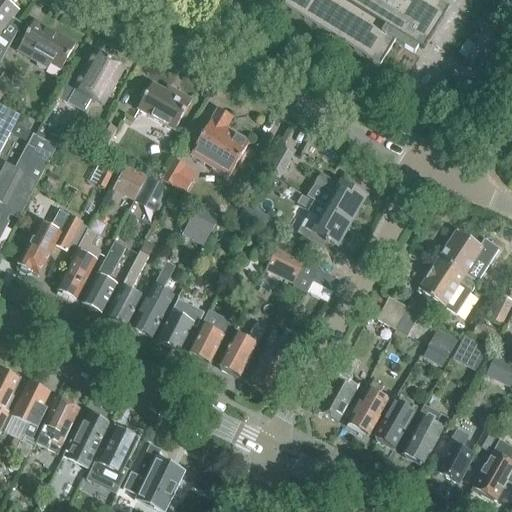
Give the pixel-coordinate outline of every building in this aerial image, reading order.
[(0,0),(0,59),(0,60),(0,63),(21,27),(12,21),(18,13),(0,0)] [(270,0),(379,67),(394,43),(414,55),(422,42),(427,45),(448,11),(423,0),(410,0),(410,1),(409,0),(270,0)] [(40,62),(60,74),(75,48),(33,25),(16,55),(37,66),(40,62)] [(101,106),(121,72),(95,57),(83,78),(82,80),(73,75),(58,100),(67,105),(83,114),(91,100),(101,106)] [(167,89),(164,95),(151,88),(137,114),(174,134),(191,103),(167,89)] [(0,152),(9,135),(14,125),(17,118),(0,108),(0,152)] [(230,120),(216,113),(190,159),(213,172),(212,173),(227,182),(249,145),(224,131),(230,120)] [(14,125),(26,132),(28,127),(25,118),(19,115),(17,118),(14,125)] [(115,130),(105,124),(92,147),(102,153),(115,130)] [(14,125),(9,135),(28,145),(32,137),(25,133),(26,132),(14,125)] [(0,165),(0,236),(9,219),(18,223),(56,149),(32,137),(28,145),(14,173),(0,165)] [(267,173),(278,181),(292,156),(280,149),(267,173)] [(184,169),(174,163),(161,186),(183,199),(190,187),(178,180),(184,169)] [(145,180),(145,179),(124,169),(115,188),(136,198),(145,180)] [(325,210),(351,226),(366,200),(339,185),(338,187),(321,176),(312,188),(331,200),(325,210)] [(136,198),(133,205),(156,217),(169,192),(166,191),(152,184),(145,180),(136,198)] [(322,250),(324,246),(336,252),(351,226),(324,211),(325,211),(304,199),(299,209),(307,214),(296,235),(322,250)] [(239,221),(265,236),(274,222),(247,206),(239,221)] [(209,239),(220,218),(205,210),(194,232),(209,239)] [(17,269),(38,280),(54,249),(65,255),(80,226),(59,215),(50,231),(40,225),(33,239),(29,239),(25,245),(28,249),(17,269)] [(87,233),(85,237),(56,293),(75,303),(100,255),(90,249),(96,238),(87,233)] [(437,264),(475,288),(499,252),(484,242),(480,249),(456,234),(437,264)] [(116,287),(107,282),(124,249),(114,244),(82,306),(101,316),(116,287)] [(145,246),(140,256),(148,260),(154,250),(145,246)] [(277,249),(269,263),(297,278),(303,266),(304,263),(277,249)] [(108,319),(127,329),(142,299),(131,294),(144,269),(135,265),(108,319)] [(436,265),(417,294),(456,318),(475,288),(436,265)] [(131,331),(150,341),(178,288),(168,282),(174,271),(165,266),(131,331)] [(303,266),(297,278),(291,288),(304,294),(310,284),(331,295),(337,283),(303,266)] [(239,294),(246,297),(252,285),(245,282),(239,294)] [(504,329),(510,317),(511,312),(511,302),(500,297),(488,321),(504,329)] [(170,315),(155,345),(177,356),(195,322),(200,325),(207,313),(205,312),(207,308),(203,306),(190,299),(180,320),(170,315)] [(392,302),(388,301),(376,322),(395,333),(407,311),(392,302)] [(407,311),(395,333),(406,339),(418,317),(407,311)] [(188,355),(210,366),(230,325),(208,314),(188,355)] [(500,336),(476,324),(470,337),(494,349),(500,336)] [(218,368),(240,379),(263,333),(253,328),(246,343),(234,337),(218,368)] [(458,341),(437,329),(427,347),(429,348),(424,357),(441,366),(446,358),(448,359),(458,341)] [(249,384),(270,394),(286,363),(290,365),(301,342),(288,336),(277,357),(265,351),(249,384)] [(464,337),(457,350),(482,363),(488,350),(464,337)] [(511,342),(507,340),(501,352),(511,357),(511,342)] [(511,363),(494,355),(486,371),(511,384),(511,382),(511,363)] [(333,383),(334,383),(316,415),(337,427),(355,395),(345,390),(359,364),(347,357),(333,383)] [(0,372),(0,432),(9,414),(5,412),(12,399),(10,398),(18,382),(0,372)] [(378,398),(383,389),(372,383),(362,402),(359,400),(352,413),(355,415),(348,428),(368,439),(388,403),(378,398)] [(24,439),(31,442),(46,414),(41,411),(48,397),(27,387),(12,418),(30,426),(24,439)] [(373,440),(394,451),(417,410),(396,398),(373,440)] [(55,400),(34,445),(56,456),(78,411),(55,400)] [(63,454),(61,458),(87,471),(89,467),(94,457),(95,457),(109,429),(108,428),(107,423),(100,419),(95,422),(88,418),(73,447),(68,444),(63,454)] [(402,457),(423,468),(447,422),(440,418),(435,429),(420,422),(402,457)] [(91,471),(89,475),(118,489),(126,473),(122,471),(137,442),(135,441),(133,436),(127,432),(122,435),(114,430),(102,454),(99,453),(91,471)] [(483,433),(476,447),(485,452),(492,437),(483,433)] [(461,452),(467,440),(457,434),(436,476),(459,487),(473,459),(461,452)] [(472,491),(496,504),(507,484),(511,487),(511,486),(511,450),(499,443),(472,491)] [(12,458),(23,463),(29,452),(18,446),(12,458)] [(129,475),(121,491),(135,498),(133,502),(154,511),(165,511),(182,476),(173,472),(172,472),(168,470),(170,467),(156,460),(160,452),(149,447),(134,477),(129,475)]
